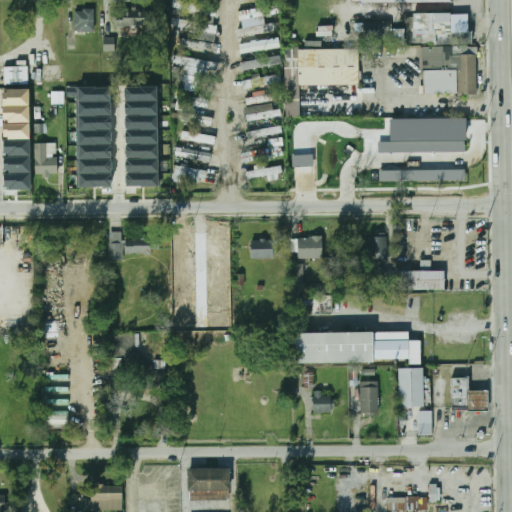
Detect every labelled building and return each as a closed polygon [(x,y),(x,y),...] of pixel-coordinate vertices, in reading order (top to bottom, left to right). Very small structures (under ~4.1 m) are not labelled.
[(187,0),(182,0),(174,2),(176,16),(189,13),(187,0)] [(197,19),(213,22),(215,8),(199,6),(197,19)] [(137,12),(136,7),(117,8),(117,27),(153,26),(153,11),(137,12)] [(239,17),(280,15),(279,7),(239,9),(239,17)] [(93,32),(93,10),(75,10),(75,32),(93,32)] [(388,40),(387,22),(355,23),(356,40),(388,40)] [(213,42),(218,28),(204,23),(199,37),(213,42)] [(405,29),(394,30),(394,41),(405,40),(405,29)] [(114,37),(104,38),(104,51),(114,51),(114,37)] [(217,43),(182,39),(181,48),(216,52),(217,43)] [(267,48),(280,48),(280,39),(267,39),(267,48)] [(241,54),(258,51),(257,43),(240,46),(241,54)] [(475,53),(476,94),(422,95),(421,45),(466,44),(466,54),(475,53)] [(298,49),(299,86),(358,85),(358,49),(298,49)] [(240,63),(241,71),(280,63),(279,56),(240,63)] [(217,70),(217,61),(184,60),(183,69),(217,70)] [(3,85),(27,85),(27,66),(3,66),(3,85)] [(283,83),(281,74),(243,81),(245,90),(283,83)] [(156,86),(156,101),(124,101),(123,87),(156,86)] [(109,88),(109,102),(76,102),(76,88),(109,88)] [(0,89),(28,89),(28,106),(0,106),(0,89)] [(51,103),(64,104),(64,92),(52,91),(51,103)] [(281,100),(280,93),(268,95),(267,91),(251,92),(252,103),(281,100)] [(208,103),(180,92),(177,101),(205,111),(208,103)] [(156,101),(157,115),(124,115),(124,101),(156,101)] [(109,102),(109,116),(76,117),(76,102),(109,102)] [(244,108),(248,123),(282,115),(280,109),(274,110),(272,102),(244,108)] [(0,106),(28,106),(28,122),(1,123),(0,106)] [(182,118),(211,128),(213,121),(185,111),(182,118)] [(157,115),(157,129),(124,129),(124,115),(157,115)] [(109,116),(109,131),(76,131),(76,117),(109,116)] [(28,122),(29,139),(1,139),(1,123),(28,122)] [(47,133),(47,125),(34,124),(34,133),(47,133)] [(280,139),(281,130),(251,127),(250,136),(280,139)] [(157,129),(157,143),(124,144),(124,129),(157,129)] [(109,131),(109,145),(76,145),(76,131),(109,131)] [(216,137),(185,132),(184,139),(215,144),(216,137)] [(29,139),(29,156),(1,156),(1,139),(29,139)] [(57,143),(35,143),(35,173),(57,173),(57,143)] [(157,143),(157,158),(124,158),(124,144),(157,143)] [(109,145),(109,159),(77,160),(76,145),(109,145)] [(281,147),(242,154),(244,162),(283,155),(281,147)] [(175,156),(209,163),(211,155),(177,148),(175,156)] [(29,156),(29,173),(1,173),(1,156),(29,156)] [(157,158),(157,172),(124,172),(124,158),(157,158)] [(109,159),(109,174),(77,174),(77,160),(109,159)] [(248,179),(284,174),(282,165),(246,171),(248,179)] [(173,181),(182,183),(183,175),(205,179),(207,171),(176,166),(173,181)] [(157,172),(157,186),(124,187),(124,172),(157,172)] [(29,173),(29,189),(1,190),(1,173),(29,173)] [(109,174),(110,188),(77,188),(77,174),(109,174)] [(229,229),(229,250),(206,250),(206,229),(229,229)] [(171,251),(171,231),(192,231),(192,251),(171,251)] [(110,260),(123,260),(123,233),(110,233),(110,260)] [(198,236),(179,237),(180,260),(198,259),(198,236)] [(387,262),(388,236),(368,236),(368,261),(387,262)] [(323,259),(323,237),(297,237),(297,259),(323,259)] [(151,254),(151,239),(126,239),(126,254),(151,254)] [(274,259),(274,240),(251,240),(251,259),(274,259)] [(229,250),(230,270),(206,270),(206,250),(229,250)] [(171,271),(171,251),(192,251),(193,271),(171,271)] [(305,264),(293,264),(293,289),(305,289),(305,264)] [(230,270),(230,291),(207,291),(206,270),(230,270)] [(171,291),(171,271),(193,271),(193,291),(171,291)] [(444,290),(444,271),(399,271),(399,290),(444,290)] [(317,284),(317,292),(333,292),(333,284),(317,284)] [(172,311),(171,291),(193,291),(193,310),(172,311)] [(230,291),(230,311),(207,311),(207,291),(230,291)] [(314,315),(332,315),(332,297),(298,297),(298,306),(314,306),(314,315)] [(172,330),(172,311),(193,310),(193,330),(172,330)] [(230,311),(230,332),(207,332),(207,311),(230,311)] [(296,333),(296,362),(409,362),(409,364),(420,364),(420,341),(408,341),(408,332),(296,333)] [(107,333),(107,359),(133,360),(132,388),(154,389),(154,357),(136,357),(137,334),(107,333)] [(399,407),(423,407),(423,368),(399,368),(399,407)] [(449,377),(466,377),(466,390),(467,409),(450,410),(449,377)] [(360,382),(360,415),(379,415),(379,382),(360,382)] [(466,390),(486,389),(487,410),(466,411),(465,409),(467,409),(466,390)] [(313,392),(313,412),(332,412),(333,392),(313,392)] [(45,424),(69,425),(69,411),(46,411),(45,424)] [(419,435),(432,434),(431,411),(418,411),(419,435)] [(187,497),(228,497),(228,468),(187,468),(187,497)] [(91,511),(123,511),(123,484),(91,484),(91,511)] [(430,501),(439,501),(439,484),(430,484),(430,501)] [(427,511),(427,498),(387,498),(387,511),(427,511)]
